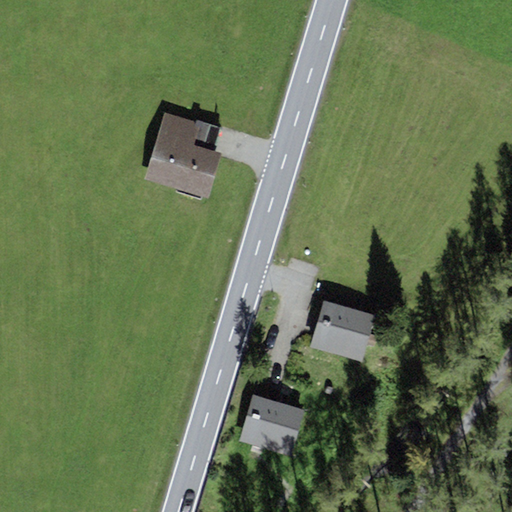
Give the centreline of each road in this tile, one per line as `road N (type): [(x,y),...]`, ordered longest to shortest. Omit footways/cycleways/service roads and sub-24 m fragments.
road 1 (primary): [(177,511),(330,0)]
road 2 (track): [(508,355),(414,511)]
